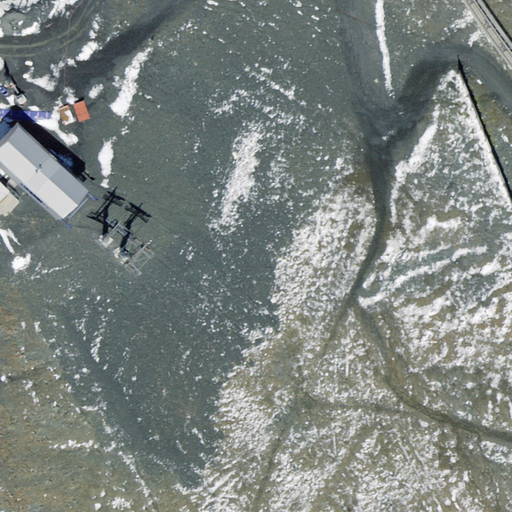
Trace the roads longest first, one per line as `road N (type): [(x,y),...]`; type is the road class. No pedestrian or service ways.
road 1 (track): [(365,102),(384,211),(358,307),(407,398),(511,439)]
road 2 (track): [(365,102),(401,115),(415,106),(436,59),(452,55),(473,59),(511,99)]
road 3 (track): [(26,41),(50,73),(79,74),(126,43),(168,0)]
